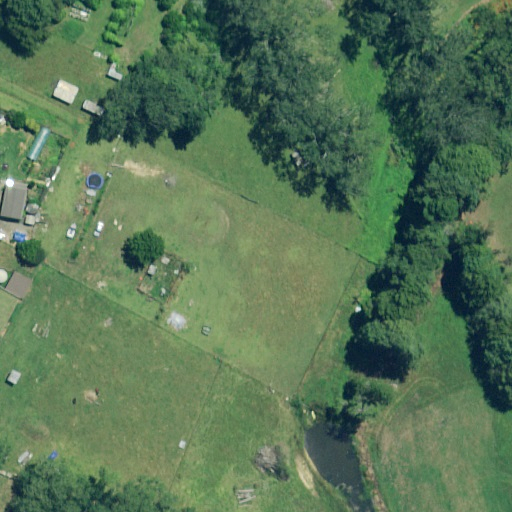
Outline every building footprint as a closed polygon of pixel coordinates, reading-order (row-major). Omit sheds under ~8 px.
[(117,45),(100,37),(95,49),(112,56),(117,45)] [(124,70),(111,64),(106,75),(119,81),(124,70)] [(78,88),(60,80),(53,96),(71,104),(78,88)] [(99,104),(85,98),(81,109),(94,115),(99,104)] [(27,186),(7,182),(0,216),(20,220),(27,186)] [(42,203),(29,200),(26,212),(40,214),(42,203)] [(21,373),(10,368),(6,380),(16,385),(21,373)]
